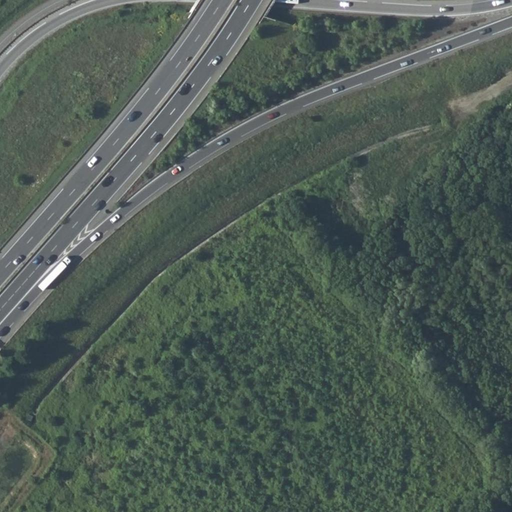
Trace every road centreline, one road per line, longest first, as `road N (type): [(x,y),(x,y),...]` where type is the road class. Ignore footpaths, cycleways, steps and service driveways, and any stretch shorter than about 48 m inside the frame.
road 1 (trunk): [(0,330),(87,241),(224,139),(511,20)]
road 2 (trunk): [(0,308),(184,96),(251,0)]
road 3 (trunk): [(222,0),(159,88),(0,273)]
road 4 (trunk): [(511,0),(422,9),(276,0)]
road 5 (trunk): [(107,0),(36,34),(0,68)]
